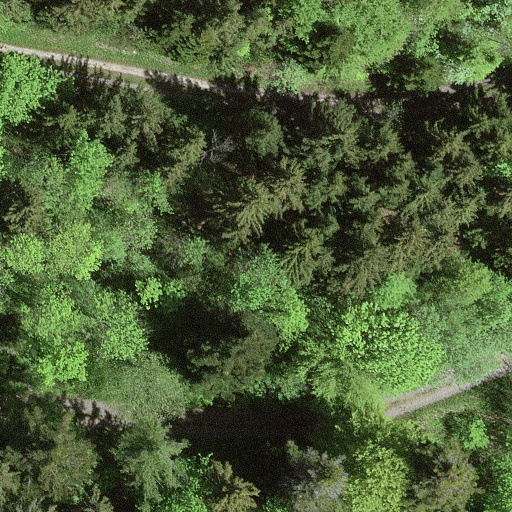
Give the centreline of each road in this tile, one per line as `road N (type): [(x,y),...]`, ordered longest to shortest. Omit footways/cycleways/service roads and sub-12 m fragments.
road 1 (track): [(511,357),(346,416),(286,425),(0,415)]
road 2 (track): [(0,57),(298,112),(410,114),(511,90)]
